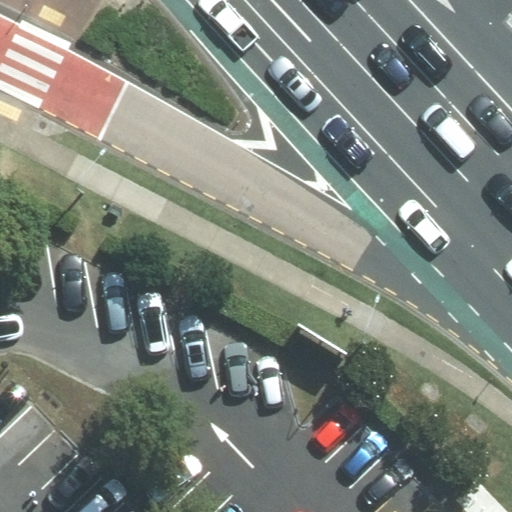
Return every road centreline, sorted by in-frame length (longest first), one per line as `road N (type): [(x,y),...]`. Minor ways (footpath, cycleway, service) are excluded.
road 1 (primary): [(511,298),(113,102),(0,60)]
road 2 (primary): [(511,117),(417,0)]
